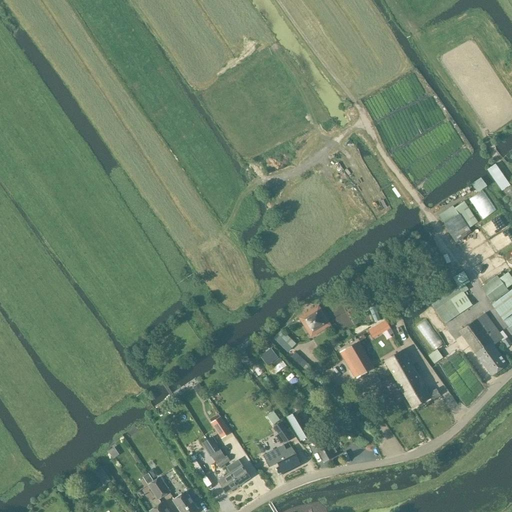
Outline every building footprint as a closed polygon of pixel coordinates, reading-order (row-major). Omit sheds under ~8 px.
[(444,224),(456,242),(471,232),(469,228),(478,222),(464,201),(454,208),(453,206),(439,215),(444,224)] [(432,306),(434,309),(438,315),(437,315),(445,325),(450,321),(459,315),(472,306),(463,294),(468,290),(465,285),(470,282),(464,271),(452,277),(459,288),(432,306)] [(499,279),(497,276),(481,288),(492,303),(508,291),(506,288),(511,283),(511,277),(508,272),(499,279)] [(364,274),(357,277),(361,286),(367,283),(364,274)] [(511,289),(491,305),(503,320),(511,313),(511,289)] [(318,306),(299,318),(304,326),(309,324),(313,330),(323,324),(325,328),(330,325),(318,306)] [(491,376),(508,364),(494,345),(503,338),(485,312),(458,331),(474,354),(475,353),(491,376)] [(390,327),(386,319),(377,325),(381,332),(390,327)] [(433,350),(443,343),(427,320),(416,327),(433,350)] [(274,338),(273,338),(288,352),(292,348),(278,334),(274,338)] [(511,344),(511,343),(507,337),(502,341),(507,348),(511,344)] [(345,350),(360,375),(372,367),(358,343),(345,350)] [(278,358),(271,349),(261,357),(267,365),(278,358)] [(443,358),(437,349),(429,355),(434,364),(443,358)] [(432,400),(440,395),(437,389),(428,394),(403,350),(384,360),(412,408),(430,397),(432,400)] [(308,391),(303,394),(307,400),(312,397),(308,391)] [(268,402),(256,411),(264,424),(269,421),(277,415),(268,402)] [(288,418),(300,439),(311,432),(299,412),(288,418)] [(291,436),(277,415),(269,421),(283,441),(291,436)] [(220,416),(211,422),(222,438),(231,431),(221,416),(220,416)] [(323,437),(313,443),(324,462),(334,457),(332,454),(336,452),(334,447),(329,439),(326,441),(323,437)] [(202,444),(209,456),(211,455),(219,449),(212,438),(202,444)] [(211,455),(216,463),(221,460),(225,457),(220,449),(219,449),(211,455)] [(289,449),(266,460),(271,469),(280,465),(284,474),(301,465),(296,455),(298,454),(294,450),(290,452),(289,449)] [(225,457),(221,460),(224,465),(230,461),(227,456),(225,457)] [(238,459),(226,467),(230,472),(238,485),(250,478),(239,460),(238,459)] [(216,463),(219,468),(224,465),(221,460),(216,463)] [(100,467),(94,471),(103,484),(109,480),(100,467)] [(154,469),(149,472),(153,479),(158,475),(154,469)] [(230,472),(218,480),(227,493),(238,485),(230,472)] [(143,477),(147,484),(153,481),(148,474),(143,477)] [(154,481),(164,495),(170,491),(160,477),(154,481)] [(154,481),(148,485),(158,499),(164,495),(154,481)] [(181,511),(195,511),(198,510),(185,491),(173,500),(181,511)] [(168,511),(162,502),(150,510),(151,511),(168,511)]
